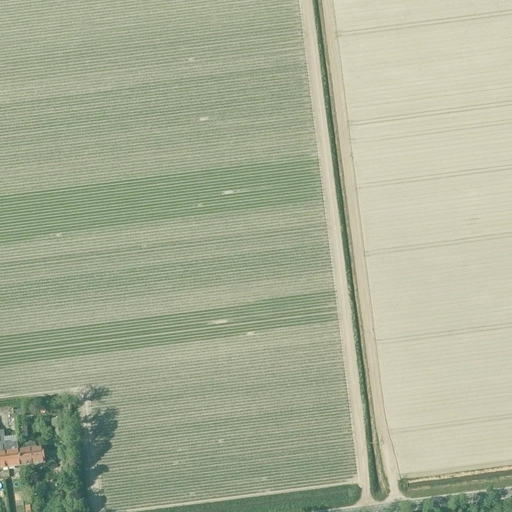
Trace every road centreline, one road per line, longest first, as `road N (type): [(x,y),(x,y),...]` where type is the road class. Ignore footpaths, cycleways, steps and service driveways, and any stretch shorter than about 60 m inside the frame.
road 1 (unknown): [(390,507),(324,0)]
road 2 (unclassified): [(356,511),(511,492)]
